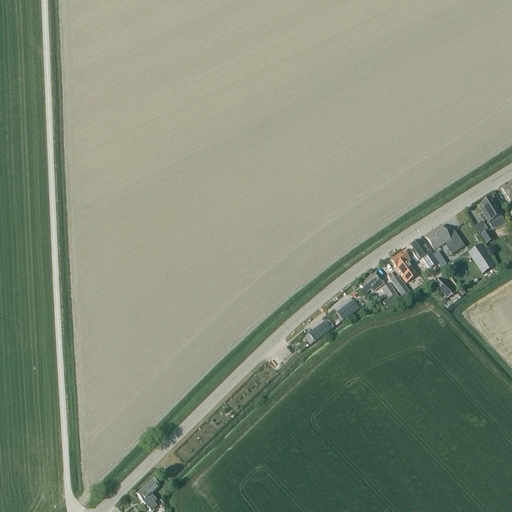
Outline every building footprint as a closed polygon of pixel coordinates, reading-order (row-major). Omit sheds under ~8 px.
[(510,183),(501,189),(510,202),(511,200),(511,184),(511,185),(510,183)] [(491,222),(492,224),(489,226),(493,232),(507,226),(501,218),(500,219),(499,217),(500,216),(490,200),(479,207),(489,223),(491,222)] [(475,227),(479,234),(486,230),(482,223),(475,227)] [(425,238),(433,251),(434,251),(445,244),(454,258),(463,251),(456,239),(458,238),(453,231),(446,236),(441,228),(425,238)] [(480,237),(485,245),(493,240),(488,232),(480,237)] [(418,242),(411,246),(413,250),(410,252),(417,262),(422,258),(424,261),(426,259),(432,268),(438,264),(432,257),(425,246),(422,248),(418,242)] [(480,246),(468,254),(481,275),(494,267),(480,246)] [(395,269),(406,284),(417,276),(408,264),(410,263),(403,252),(391,261),(396,268),(395,269)] [(436,254),(432,257),(438,264),(441,269),(448,265),(444,260),(442,262),(436,254)] [(430,274),(421,263),(416,267),(425,278),(430,274)] [(365,282),(359,287),(365,295),(371,291),(372,293),(384,285),(375,272),(372,274),(371,275),(363,280),(365,282)] [(440,279),(432,285),(446,300),(455,293),(440,279)] [(395,295),(396,295),(389,284),(383,288),(394,303),(398,300),(395,295)] [(399,288),(396,290),(402,300),(406,297),(399,288)] [(385,308),(392,304),(389,301),(388,299),(382,304),(385,308)] [(341,321),(357,310),(352,301),(335,313),(341,321)] [(307,335),(313,343),(329,331),(323,323),(307,335)] [(261,365),(256,370),(269,382),(274,378),(261,365)] [(136,495),(148,509),(150,511),(157,506),(154,503),(156,501),(151,494),(159,487),(153,480),(136,495)]
